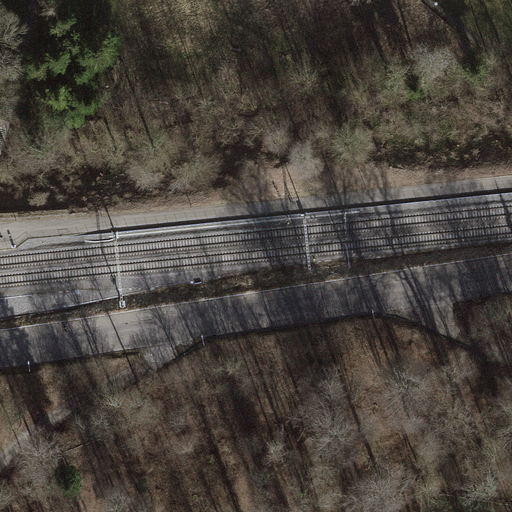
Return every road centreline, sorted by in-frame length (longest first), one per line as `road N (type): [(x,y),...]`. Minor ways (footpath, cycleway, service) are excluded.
road 1 (residential): [(511,277),(0,353)]
road 2 (track): [(200,323),(151,365),(56,417),(0,463)]
